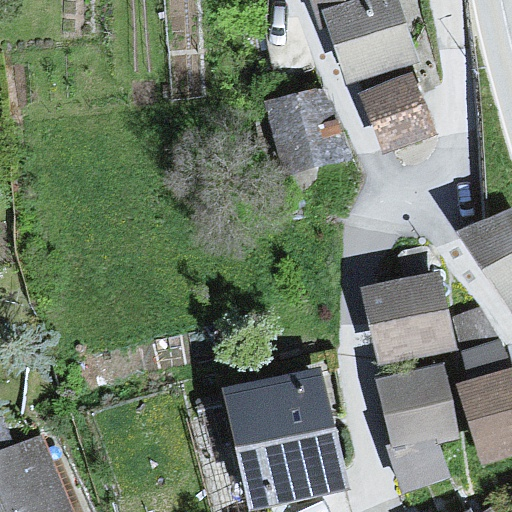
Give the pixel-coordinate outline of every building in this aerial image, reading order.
[(387,0),(315,0),(321,18),(389,3),(387,0)] [(411,79),(389,3),(321,18),(348,98),(411,79)] [(434,155),(409,85),(363,102),(388,171),(434,155)] [(317,100),(269,111),(282,174),(331,164),(317,100)] [(511,317),(511,224),(506,215),(465,240),(511,317)] [(440,283),(356,295),(366,368),(450,355),(440,283)] [(511,373),(450,384),(464,470),(511,462),(511,373)] [(313,375),(208,395),(231,511),(285,511),(338,502),(313,375)] [(434,377),(374,387),(384,444),(443,434),(434,377)] [(63,511),(44,443),(0,455),(0,511),(63,511)]
